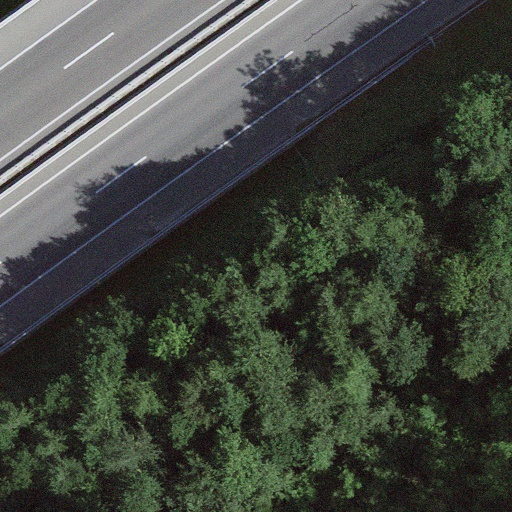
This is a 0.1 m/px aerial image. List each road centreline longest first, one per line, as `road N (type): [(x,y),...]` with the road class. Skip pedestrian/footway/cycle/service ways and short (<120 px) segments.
road 1 (motorway): [(0,262),(366,0)]
road 2 (motorway): [(160,0),(0,115)]
